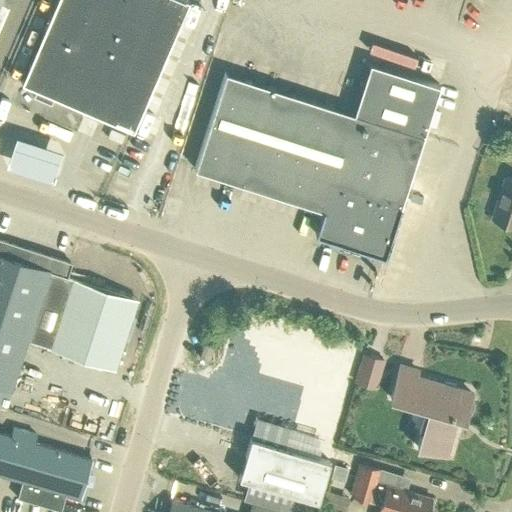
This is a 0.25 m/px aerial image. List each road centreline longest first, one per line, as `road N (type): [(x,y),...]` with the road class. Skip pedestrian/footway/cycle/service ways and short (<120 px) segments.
road 1 (unknown): [(435,314),(476,90),(445,40),(390,20),(261,8),(208,36),(192,62),(140,238)]
road 2 (unclassified): [(511,306),(379,312),(191,256)]
road 3 (unclassified): [(120,511),(191,256)]
road 4 (unclassified): [(191,256),(0,188)]
